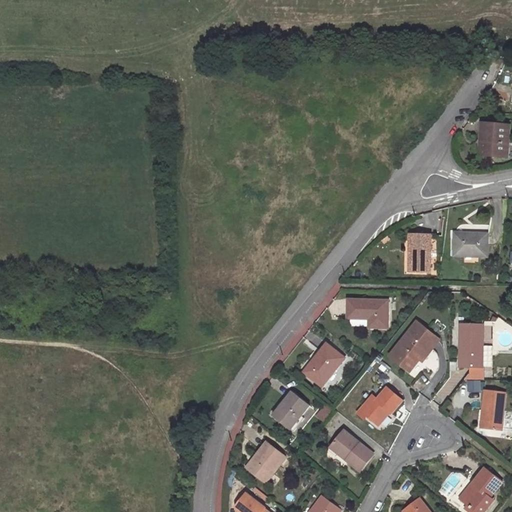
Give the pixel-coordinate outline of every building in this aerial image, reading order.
[(507,124),(480,122),(477,153),(505,155),(507,124)] [(486,234),(453,233),(452,255),(485,257),(486,234)] [(430,236),(408,236),(408,252),(413,253),(413,273),(429,273),(430,236)] [(392,297),(353,298),(353,316),(374,315),(375,324),(393,323),(392,297)] [(413,333),(406,341),(403,338),(390,355),(406,367),(415,356),(418,359),(419,357),(423,360),(431,349),(429,347),(438,337),(417,321),(410,330),(413,333)] [(482,324),(459,323),(459,351),(462,351),(462,365),(481,366),(482,346),(482,324)] [(406,341),(413,333),(410,330),(403,338),(406,341)] [(345,359),(327,345),(305,373),(322,387),(345,359)] [(415,356),(406,367),(409,370),(418,359),(415,356)] [(378,425),(390,412),(392,413),(403,400),(387,386),(376,399),(372,395),(366,403),(370,406),(364,413),(367,415),(378,425)] [(501,431),(504,394),(484,392),(483,409),(487,409),(487,414),(486,414),(485,430),(501,431)] [(309,406),(292,393),(274,416),(291,429),(301,416),(309,406)] [(364,413),(370,406),(366,403),(357,413),(364,419),(367,415),(364,413)] [(328,406),(318,418),(324,422),(333,410),(328,406)] [(304,418),(301,416),(291,429),(295,432),(304,418)] [(332,448),(361,470),(374,454),(345,431),(332,448)] [(267,485),(287,459),(267,444),(256,458),(259,460),(250,471),(267,485)] [(256,458),(247,469),(250,471),(259,460),(256,458)] [(503,480),(486,466),(473,483),(476,485),(465,499),(471,503),(482,511),(483,511),(494,498),(491,496),(503,480)] [(462,497),(465,499),(476,485),(473,483),(462,497)] [(267,511),(265,510),(266,509),(248,495),(238,507),(239,511),(267,511)] [(340,511),(342,510),(324,497),(312,511),(340,511)] [(433,511),(422,497),(407,509),(409,511),(433,511)] [(475,511),(482,511),(471,503),(468,506),(475,511)]
